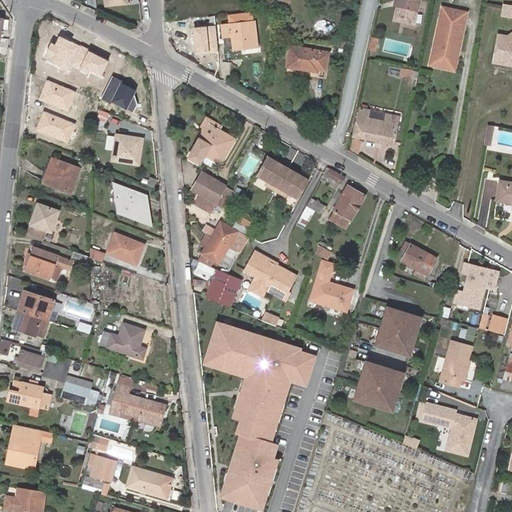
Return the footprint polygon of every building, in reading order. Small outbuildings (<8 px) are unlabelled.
[(393,0),(392,8),(396,9),(391,28),(410,32),(415,13),(417,0),(393,0)] [(511,5),(502,4),(500,16),(511,17),(511,5)] [(429,65),(453,72),(466,15),(443,10),(429,65)] [(228,41),(228,47),(253,45),(252,20),(250,20),(250,12),(230,13),(230,21),(220,21),(221,33),(223,33),(223,41),(228,41)] [(216,26),(193,28),(195,53),(218,51),(216,26)] [(511,32),(506,37),(498,36),(493,63),(511,66),(511,32)] [(377,39),(370,37),(367,50),(374,51),(377,39)] [(110,61),(60,38),(56,46),(51,43),(46,54),(49,56),(47,61),(68,71),(70,67),(87,74),(89,70),(102,77),(110,61)] [(325,47),(288,43),(286,62),(316,66),(316,63),(324,64),(325,47)] [(407,78),(409,70),(400,68),(399,75),(407,78)] [(136,90),(112,78),(102,98),(133,113),(137,105),(134,95),(136,90)] [(75,91),(47,80),(39,100),(67,111),(75,91)] [(381,143),(393,146),(397,126),(399,116),(369,109),(369,111),(359,109),(353,137),(375,141),(374,145),(380,146),(381,143)] [(75,125),(44,112),(36,131),(67,144),(75,125)] [(214,172),(219,163),(220,164),(235,139),(220,131),(222,128),(206,119),(199,131),(202,133),(189,158),(214,172)] [(487,124),(483,144),(490,146),(494,126),(487,124)] [(144,138),(114,134),(108,162),(138,167),(144,138)] [(308,180),(267,157),(255,176),(297,200),(308,180)] [(44,183),(70,193),(79,170),(53,160),(44,183)] [(323,175),(339,184),(343,178),(326,169),(323,175)] [(216,203),(226,186),(201,172),(191,190),(197,193),(216,203)] [(154,188),(157,180),(150,177),(147,186),(154,188)] [(511,183),(499,181),(496,201),(511,203),(511,183)] [(128,218),(151,225),(149,207),(142,205),(143,201),(149,202),(148,195),(112,183),(116,210),(128,214),(128,218)] [(232,190),(226,186),(216,203),(223,208),(232,190)] [(347,187),(333,211),(351,221),(364,197),(347,187)] [(216,203),(197,193),(192,203),(211,214),(216,203)] [(309,198),(297,223),(305,227),(314,210),(319,212),(323,205),(309,198)] [(52,233),(59,212),(39,206),(32,227),(52,233)] [(247,219),(238,214),(236,220),(244,224),(247,219)] [(202,253),(230,269),(248,238),(221,222),(211,237),(206,234),(200,243),(206,246),(202,253)] [(136,264),(144,245),(116,234),(108,253),(136,264)] [(317,245),(331,252),(332,253),(333,250),(318,242),(317,245)] [(416,270),(413,276),(423,281),(435,259),(405,243),(399,254),(405,257),(402,262),(416,270)] [(331,252),(317,245),(315,252),(327,259),(331,252)] [(51,278),(55,267),(62,269),(69,271),(72,262),(34,250),(32,256),(29,254),(25,265),(28,266),(26,272),(50,280),(51,278)] [(90,250),(90,258),(99,261),(102,254),(90,250)] [(246,288),(260,296),(267,284),(286,295),(296,277),(278,267),(279,265),(255,252),(244,271),(253,276),(246,288)] [(352,293),(327,285),(333,267),(322,263),(309,301),(344,314),(352,293)] [(478,309),(483,289),(488,270),(464,264),(462,273),(467,275),(462,293),(457,291),(454,303),(472,307),(478,309)] [(55,267),(51,278),(58,280),(62,269),(55,267)] [(212,300),(227,273),(217,269),(205,297),(212,300)] [(212,300),(230,308),(242,280),(227,273),(212,300)] [(41,320),(47,322),(49,314),(53,303),(24,294),(18,313),(41,320)] [(205,297),(199,294),(196,302),(208,307),(211,300),(205,297)] [(92,320),(96,306),(70,299),(66,313),(92,320)] [(409,357),(421,319),(385,308),(373,345),(409,357)] [(509,318),(485,310),(480,326),(505,333),(509,318)] [(41,320),(18,313),(12,331),(35,338),(36,337),(43,340),(48,323),(47,322),(41,320)] [(89,333),(91,327),(80,323),(78,329),(89,333)] [(299,350),(219,324),(208,358),(261,376),(247,421),(260,425),(235,501),(262,510),(282,448),(268,443),(299,350)] [(107,348),(149,362),(152,352),(145,350),(151,334),(130,327),(125,340),(111,335),(107,348)] [(473,331),(465,328),(463,338),(471,340),(473,331)] [(459,379),(464,360),(468,346),(448,340),(437,380),(456,385),(458,378),(459,379)] [(511,351),(509,350),(502,377),(498,376),(498,379),(501,380),(500,385),(511,387),(511,351)] [(42,373),(47,358),(24,351),(19,366),(42,373)] [(391,412),(403,375),(367,363),(355,401),(391,412)] [(68,378),(67,384),(90,390),(91,384),(68,378)] [(39,409),(42,410),(46,396),(47,390),(15,382),(13,391),(11,391),(8,401),(32,407),(39,409)] [(159,428),(165,406),(127,395),(130,386),(119,382),(110,414),(121,418),(159,428)] [(63,398),(86,404),(90,390),(67,384),(63,398)] [(97,392),(90,390),(86,404),(93,406),(97,392)] [(52,398),(46,396),(42,410),(49,412),(52,398)] [(421,401),(417,419),(422,420),(426,402),(421,401)] [(106,405),(101,404),(98,414),(103,416),(106,405)] [(39,409),(32,407),(30,414),(37,416),(39,409)] [(467,437),(472,419),(454,415),(445,450),(465,455),(470,438),(467,437)] [(41,431),(13,425),(4,462),(33,469),(38,443),(39,440),(41,431)] [(39,440),(38,443),(50,445),(53,436),(40,433),(39,440)] [(101,436),(93,434),(90,446),(97,448),(101,436)] [(412,437),(405,434),(403,442),(410,445),(414,447),(417,439),(412,437)] [(108,439),(101,436),(97,448),(104,451),(108,439)] [(110,442),(109,452),(133,456),(135,447),(110,442)] [(85,467),(92,469),(96,455),(89,453),(85,467)] [(96,455),(92,469),(90,475),(105,479),(111,459),(96,455)] [(111,459),(105,479),(113,481),(118,461),(111,459)] [(171,496),(176,477),(135,468),(131,486),(171,496)] [(90,475),(86,474),(84,482),(103,487),(105,479),(90,475)] [(42,511),(45,492),(18,488),(17,497),(7,495),(6,508),(15,509),(15,510),(28,511),(42,511)]
